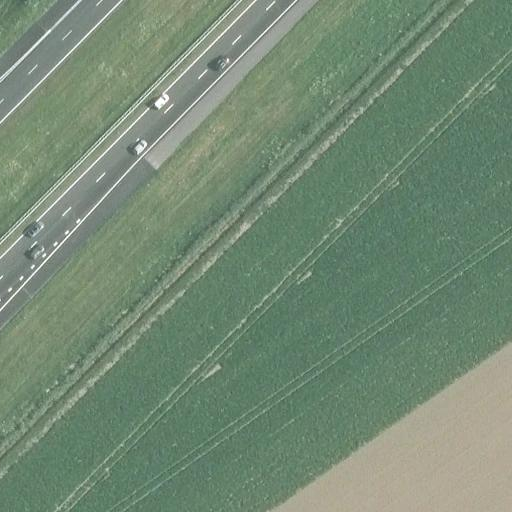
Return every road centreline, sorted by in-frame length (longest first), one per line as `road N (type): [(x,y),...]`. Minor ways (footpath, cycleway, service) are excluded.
road 1 (motorway): [(0,280),(276,0)]
road 2 (motorway): [(100,0),(0,101)]
